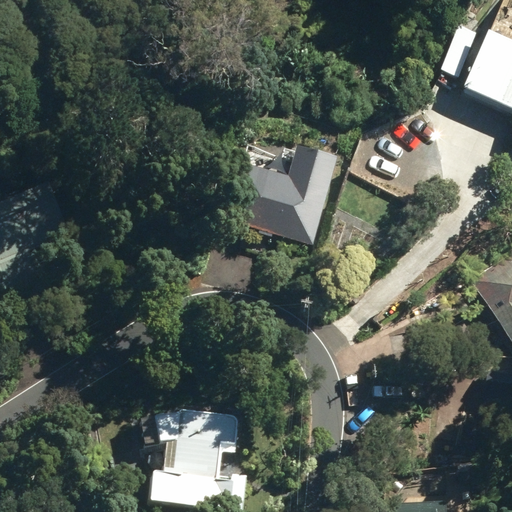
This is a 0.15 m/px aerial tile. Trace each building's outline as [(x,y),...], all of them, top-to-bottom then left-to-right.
[(511,0),(490,0),(486,10),(481,14),(476,19),(474,23),(472,26),(468,33),(453,73),(511,95),(511,0)] [(223,225),(311,249),(336,161),(295,149),(286,179),(239,166),(223,225)] [(380,169),(370,190),(403,206),(413,185),(380,169)] [(0,203),(0,317),(47,296),(28,253),(69,235),(46,183),(0,203)] [(511,254),(470,281),(511,347),(511,254)] [(480,413),(511,417),(511,373),(485,371),(480,413)] [(146,505),(208,511),(241,511),(246,477),(230,475),(229,484),(217,483),(220,454),(234,456),(238,420),(177,413),(176,416),(137,422),(144,448),(162,446),(159,477),(150,476),(146,505)] [(445,511),(446,503),(392,506),(392,511),(445,511)]
